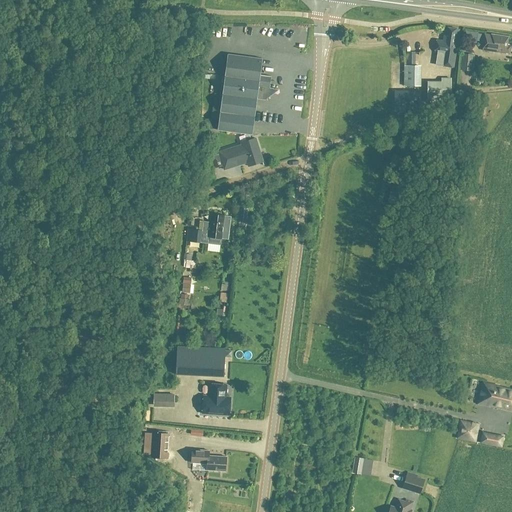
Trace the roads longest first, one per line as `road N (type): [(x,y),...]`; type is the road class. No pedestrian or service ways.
road 1 (tertiary): [(263,511),(327,0)]
road 2 (track): [(0,272),(310,156)]
road 3 (track): [(51,253),(24,511)]
road 4 (unknown): [(511,83),(310,156)]
